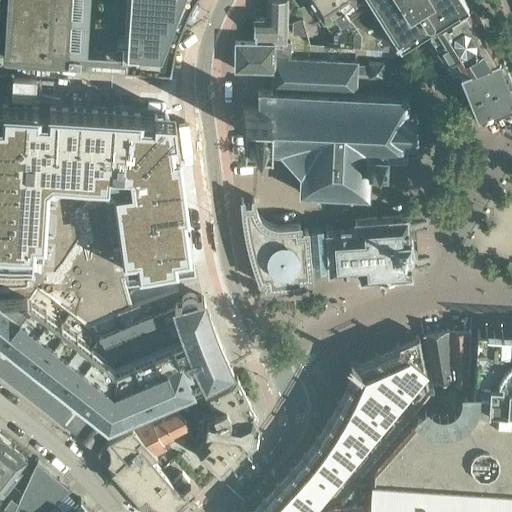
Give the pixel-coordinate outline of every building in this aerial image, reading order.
[(7,0),(4,54),(12,55),(160,64),(170,65),(175,41),(178,29),(186,9),(188,4),(190,0),(7,0)] [(255,33),(256,33),(256,42),(272,42),(272,58),(290,59),(291,42),(286,42),(286,34),(286,0),(267,0),(267,18),(255,18),(255,33)] [(349,16),(337,0),(311,0),(318,9),(324,17),(322,18),(333,33),(332,45),(341,46),(354,47),(356,47),(361,47),(361,34),(349,16)] [(337,0),(349,16),(361,34),(361,47),(401,50),(400,43),(390,28),(385,31),(363,0),(337,0)] [(409,32),(410,34),(419,30),(436,19),(436,18),(463,1),(463,0),(463,1),(464,0),(374,0),(399,38),(409,32)] [(438,22),(436,19),(419,30),(410,34),(414,42),(425,38),(439,61),(429,63),(431,66),(451,68),(445,60),(473,42),(475,44),(490,34),(469,2),(459,9),(438,22)] [(292,22),(292,34),(307,34),(302,18),(292,22)] [(491,36),(490,34),(475,44),(473,42),(445,60),(451,68),(454,66),(454,64),(460,60),(464,67),(501,53),(501,52),(500,50),(490,36),(491,36)] [(272,58),(272,42),(256,42),(235,41),(235,69),(272,69),(272,58)] [(454,66),(464,96),(511,77),(511,76),(501,54),(502,54),(501,53),(464,67),(460,60),(454,64),(454,66)] [(352,195),(369,195),(370,176),(375,171),(386,172),(387,155),(406,156),(406,143),(415,143),(416,135),(417,135),(418,118),(416,118),(417,111),(408,110),(408,97),(356,95),(356,93),(357,74),(369,74),(369,76),(383,77),(384,63),(369,62),(369,65),(357,64),(357,62),(290,59),(272,58),(272,69),(271,87),(270,87),(270,90),(257,90),(257,105),(270,105),(269,134),(267,134),(267,150),(280,150),(300,173),(300,192),(316,193),(316,196),(318,196),(318,193),(350,195),(350,198),(352,198),(352,195)] [(490,109),(511,100),(511,79),(511,78),(511,77),(464,96),(465,97),(472,94),(479,114),(490,110),(490,109)] [(257,105),(242,105),(241,132),(267,134),(269,134),(270,105),(257,105)] [(0,245),(16,247),(30,248),(30,239),(44,240),(47,188),(47,183),(52,178),(80,180),(107,181),(114,187),(115,192),(124,254),(133,253),(138,252),(140,266),(177,261),(175,251),(190,249),(185,211),(188,211),(178,147),(172,148),(170,137),(177,136),(175,115),(153,114),(153,121),(142,120),(142,113),(100,111),(87,110),(83,110),(76,109),(48,108),(48,116),(34,115),(35,110),(3,108),(3,121),(0,120),(0,245)] [(408,215),(355,219),(356,229),(326,231),(327,246),(324,246),(323,225),(311,226),(312,247),(309,247),(308,229),(304,229),(304,230),(300,230),(299,226),(300,226),(300,223),(281,225),(279,225),(276,225),(274,224),(271,224),(269,223),(267,222),(266,221),(263,219),(260,216),(259,215),(258,213),(257,212),(256,209),(256,207),(255,206),(255,203),(254,197),(252,197),(252,194),(243,194),(243,198),(241,198),(241,202),(242,210),(243,218),(244,226),(245,230),(247,238),(249,246),(251,254),(253,262),(256,270),(259,277),(260,281),(262,280),(266,280),(266,284),(265,284),(266,286),(305,283),(305,281),(304,281),(304,277),(308,276),(308,277),(312,277),(310,258),(313,258),(314,269),(326,268),(325,257),(328,257),(329,272),(359,269),(360,279),(379,277),(380,278),(383,278),(383,277),(390,277),(393,277),(393,276),(413,275),(412,267),(424,266),(429,265),(429,266),(430,266),(429,257),(428,257),(423,258),(418,258),(416,231),(421,230),(426,230),(427,230),(426,221),(425,221),(425,222),(420,222),(409,223),(408,215)] [(0,372),(60,419),(63,421),(79,434),(80,435),(90,442),(91,443),(98,434),(102,429),(108,434),(136,417),(133,409),(205,380),(206,381),(230,369),(231,369),(232,368),(232,367),(232,366),(231,366),(230,365),(224,351),(223,351),(224,350),(223,349),(222,349),(216,334),(216,333),(216,332),(215,332),(209,316),(210,315),(209,314),(203,298),(204,298),(204,297),(203,296),(197,297),(195,295),(193,294),(190,293),(188,293),(185,295),(183,296),(182,298),(182,299),(182,302),(176,303),(174,305),(167,307),(161,310),(161,309),(141,317),(121,326),(99,334),(101,338),(102,341),(95,347),(94,347),(87,341),(80,336),(80,335),(72,329),(64,323),(63,323),(47,311),(44,309),(30,298),(29,297),(0,299),(0,372)] [(511,511),(511,334),(450,330),(402,333),(381,342),(370,511),(511,511)] [(419,334),(362,359),(361,360),(359,360),(358,360),(356,360),(354,359),(353,359),(352,358),(351,357),(349,359),(350,359),(351,361),(352,362),(353,363),(353,364),(353,366),(353,367),(353,369),(347,381),(342,393),(337,402),(335,406),(330,414),(326,421),(324,425),(319,431),(315,438),(312,441),(310,445),(305,451),(291,466),(248,511),(308,511),(356,457),(386,396),(396,381),(409,376),(425,370),(419,334)] [(148,411),(136,417),(153,446),(162,442),(163,443),(164,442),(179,435),(187,431),(189,430),(181,413),(210,399),(215,409),(204,408),(203,409),(202,409),(201,409),(200,409),(199,409),(198,409),(198,410),(197,410),(196,411),(195,412),(195,413),(194,414),(194,415),(194,416),(256,425),(258,417),(253,408),(252,408),(249,402),(237,376),(238,375),(237,374),(234,375),(233,375),(205,389),(205,390),(193,395),(191,390),(179,396),(181,401),(150,416),(148,411)] [(256,425),(194,416),(194,417),(194,419),(195,420),(195,422),(196,423),(198,424),(199,425),(201,425),(201,426),(212,428),(199,443),(198,442),(196,444),(222,469),(224,467),(223,466),(247,441),(248,441),(255,433),(256,425)] [(98,434),(91,443),(97,448),(99,450),(108,457),(114,461),(114,462),(110,465),(151,511),(173,511),(190,497),(186,492),(196,483),(190,476),(174,457),(163,466),(151,453),(166,446),(164,442),(163,443),(162,442),(153,446),(136,417),(108,434),(102,429),(98,434)] [(0,462),(12,447),(0,438),(0,462)] [(26,458),(12,447),(0,462),(0,494),(2,496),(20,473),(17,470),(26,458)] [(0,511),(64,511),(62,509),(58,511),(53,506),(71,489),(37,462),(18,501),(12,511),(10,511),(6,509),(3,511),(0,509),(0,511)] [(13,497),(4,507),(6,509),(10,511),(12,511),(18,501),(13,497)] [(93,511),(82,499),(81,498),(65,511),(93,511)]
